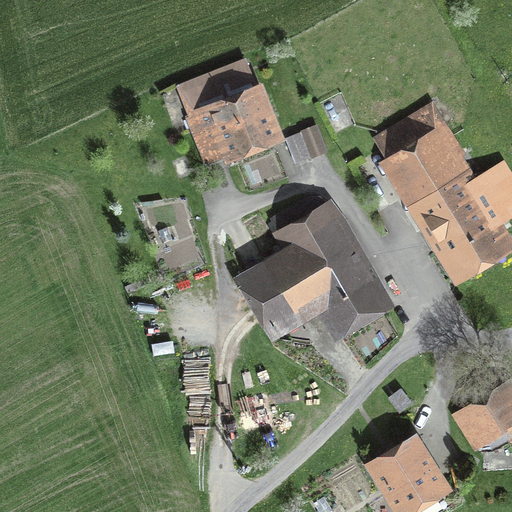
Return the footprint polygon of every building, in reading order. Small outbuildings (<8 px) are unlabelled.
[(243,65),(180,90),(208,161),(233,151),(233,152),(271,137),(262,114),(271,111),(262,89),(254,92),(243,65)] [(430,105),(379,137),(463,272),(502,248),(486,223),(511,207),(511,182),(503,167),(478,182),(430,105)] [(316,126),(286,138),(295,162),(325,151),(316,126)] [(306,200),(276,217),(293,247),(244,275),(257,303),(282,289),(293,309),(321,293),(340,326),(380,304),(322,205),(312,211),(306,200)] [(473,405),(456,415),(477,448),(493,448),(510,442),(511,441),(511,385),(510,382),(493,392),(496,398),(476,410),(473,405)] [(414,442),(375,466),(403,511),(443,487),(414,442)]
